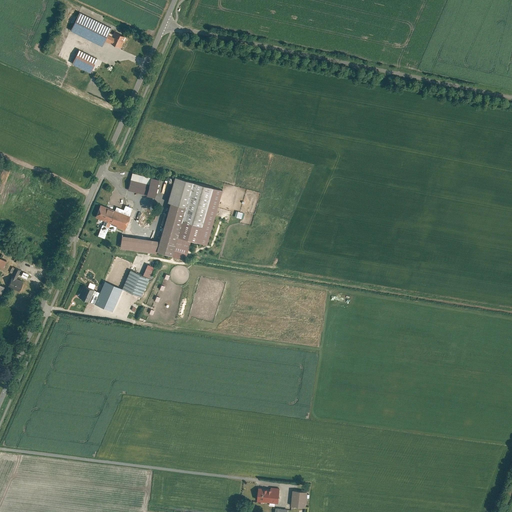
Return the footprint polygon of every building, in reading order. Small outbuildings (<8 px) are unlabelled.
[(129,36),(81,14),(73,31),(104,46),(106,41),(123,49),(129,36)] [(77,49),(71,63),(91,72),(97,58),(77,49)] [(159,177),(134,171),(130,190),(155,196),(159,177)] [(125,233),(122,246),(161,251),(174,254),(186,221),(204,227),(215,188),(178,177),(169,202),(172,202),(161,240),(125,233)] [(109,226),(123,230),(130,207),(124,206),(123,210),(116,207),(115,211),(98,206),(94,219),(103,221),(99,235),(106,237),(109,226)] [(241,218),(242,212),(236,211),(235,216),(231,216),(230,218),(236,219),(236,217),(241,218)] [(183,243),(179,255),(186,257),(190,245),(183,243)] [(22,269),(12,265),(9,272),(12,273),(10,276),(13,277),(9,285),(19,290),(23,280),(18,278),(22,269)] [(147,277),(131,270),(123,289),(139,296),(147,277)] [(113,313),(122,294),(109,288),(106,294),(84,285),(78,297),(113,313)] [(146,304),(152,307),(156,296),(151,293),(146,304)] [(269,489),(257,489),(257,501),(269,502),(269,500),(278,500),(278,488),(269,488),(269,489)] [(307,492),(294,490),(292,506),(305,507),(307,492)]
